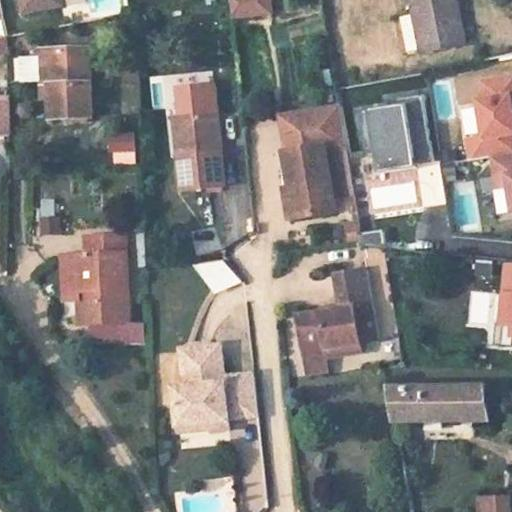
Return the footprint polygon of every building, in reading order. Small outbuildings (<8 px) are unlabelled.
[(67,7),(65,0),(24,0),(27,14),(67,7)] [(271,0),(229,0),(231,18),(273,15),(271,0)] [(422,0),(431,47),(475,39),(468,6),(483,4),(481,0),(422,0)] [(17,31),(0,33),(0,49),(16,49),(17,31)] [(65,48),(54,48),(56,79),(66,79),(66,112),(106,112),(103,46),(65,48)] [(511,199),(511,77),(486,82),(489,100),(480,101),(486,138),(471,141),(474,156),(493,153),(499,189),(510,187),(511,199)] [(326,124),(346,121),(340,86),(321,90),(326,124)] [(14,90),(0,87),(0,133),(11,135),(14,90)] [(285,128),(283,128),(288,168),(296,166),(299,199),(336,196),(326,124),(321,90),(282,95),(285,128)] [(418,162),(437,159),(427,94),(392,100),(393,107),(365,111),(372,154),(379,153),(382,175),(419,169),(418,162)] [(225,119),(191,122),(194,158),(184,158),(186,195),(231,192),(225,119)] [(191,122),(181,122),(184,158),(194,158),(191,122)] [(109,154),(136,152),(135,131),(108,133),(109,154)] [(288,168),(283,167),(286,200),(299,199),(296,166),(288,168)] [(60,234),(58,200),(38,201),(41,235),(60,234)] [(345,240),(360,240),(360,218),(345,218),(345,240)] [(362,233),(364,247),(385,244),(383,229),(362,233)] [(84,297),(84,330),(93,329),(93,344),(125,344),(124,327),(134,327),(130,241),(89,241),(89,257),(83,257),(84,297)] [(198,265),(211,296),(240,284),(227,254),(198,265)] [(84,297),(83,257),(73,258),(74,297),(84,297)] [(300,310),(306,344),(330,340),(332,349),(366,344),(364,337),(361,326),(380,323),(370,262),(335,268),(339,292),(350,291),(352,304),(341,305),(300,310)] [(511,262),(508,262),(504,321),(495,321),(494,345),(511,345),(511,262)] [(350,291),(339,292),(341,305),(352,304),(350,291)] [(380,323),(361,326),(364,337),(383,335),(380,323)] [(330,340),(306,344),(309,366),(334,362),(332,349),(330,340)] [(226,342),(189,347),(194,384),(182,386),(187,423),(218,419),(219,425),(232,423),(230,410),(240,409),(241,413),(261,411),(256,370),(230,374),(226,342)] [(497,386),(391,383),(397,419),(498,421),(497,386)] [(218,419),(187,423),(188,429),(219,425),(218,419)] [(511,511),(511,495),(486,497),(486,511),(511,511)]
